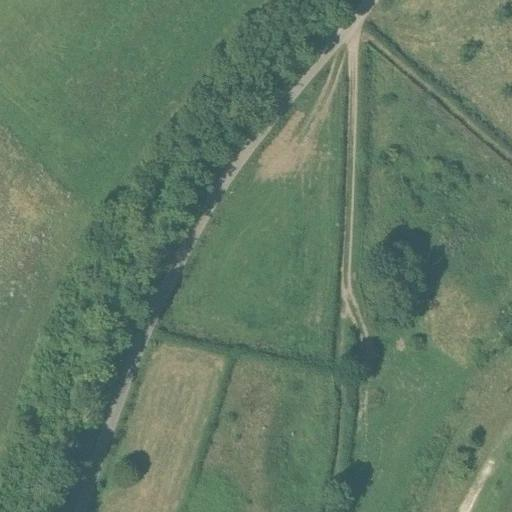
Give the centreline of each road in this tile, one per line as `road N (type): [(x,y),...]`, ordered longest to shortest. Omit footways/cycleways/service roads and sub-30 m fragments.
road 1 (unclassified): [(372,0),(273,114),(204,214),(124,382),(79,511)]
road 2 (track): [(343,316),(352,23)]
